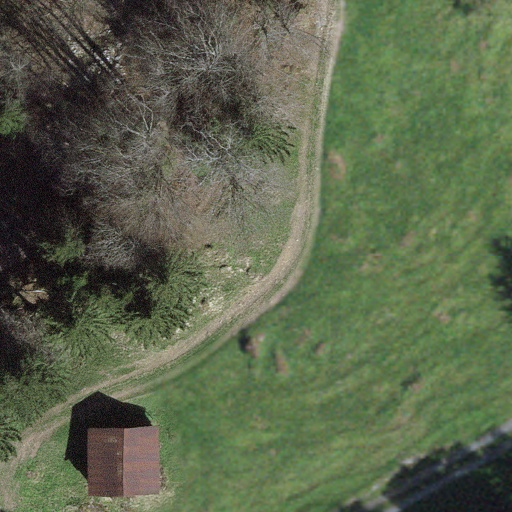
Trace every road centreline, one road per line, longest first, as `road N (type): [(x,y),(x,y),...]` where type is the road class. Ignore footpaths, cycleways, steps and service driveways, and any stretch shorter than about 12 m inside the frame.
road 1 (track): [(0,452),(29,426),(214,336),(295,260),(331,0)]
road 2 (track): [(370,511),(511,436)]
